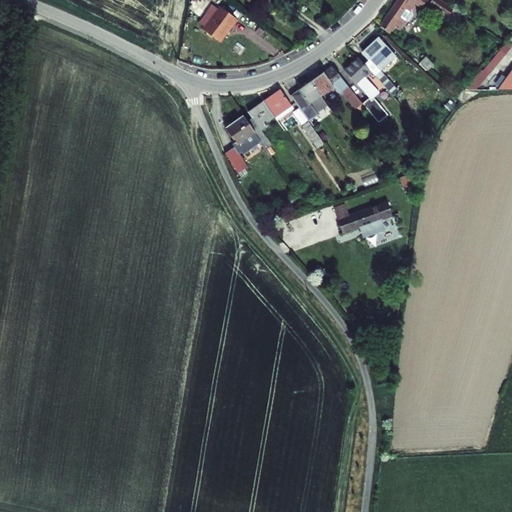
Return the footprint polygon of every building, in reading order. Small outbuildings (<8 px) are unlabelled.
[(395,0),(380,22),(389,29),(395,20),(398,21),(405,11),(407,12),(414,1),(420,5),(422,0),(395,0)] [(431,0),(430,2),(454,23),(461,14),(445,0),(431,0)] [(239,20),(222,7),(204,30),(221,43),(239,20)] [(378,31),(361,46),(370,54),(364,59),(370,65),(373,68),(387,56),(384,53),(392,46),(378,31)] [(485,70),(491,75),(511,46),(511,42),(508,39),(485,70)] [(384,53),(387,56),(394,49),(392,46),(384,53)] [(367,74),(373,68),(370,65),(364,59),(360,54),(347,66),(372,94),(380,87),(367,74)] [(325,70),(311,80),(321,94),(335,85),(355,109),(363,102),(334,67),(326,73),(325,70)] [(386,80),(390,77),(384,70),(380,73),(386,80)] [(311,80),(291,93),(309,119),(316,114),(315,112),(327,103),(323,97),(321,94),(311,80)] [(275,115),(290,104),(279,89),(263,99),(275,115)] [(255,117),(249,121),(256,131),(269,122),(267,120),(275,115),(263,99),(249,109),(255,117)] [(379,121),(386,115),(377,104),(369,110),(379,121)] [(236,142),(225,150),(237,169),(247,162),(239,150),(242,148),(244,150),(261,138),(256,131),(249,121),(244,114),(229,123),(238,136),(234,139),(236,142)] [(317,143),(323,139),(309,119),(303,123),(317,143)] [(346,213),(342,202),(331,207),(341,232),(357,225),(361,234),(383,226),(379,217),(390,212),(385,198),(346,213)]
